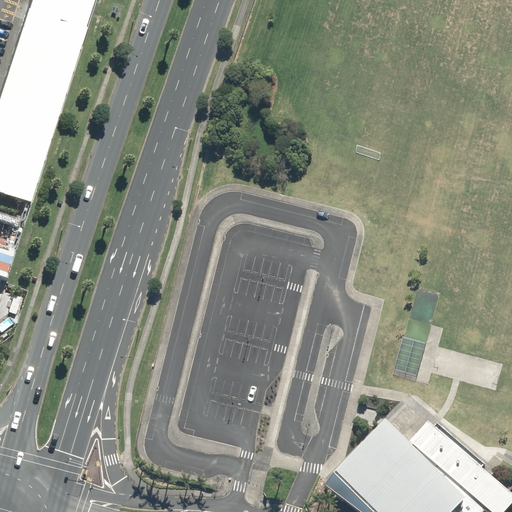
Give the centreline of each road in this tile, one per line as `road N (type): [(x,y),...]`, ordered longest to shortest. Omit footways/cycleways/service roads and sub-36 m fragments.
road 1 (primary): [(34,383),(155,0)]
road 2 (primary): [(216,0),(94,381)]
road 3 (primary): [(94,381),(119,473),(165,506)]
